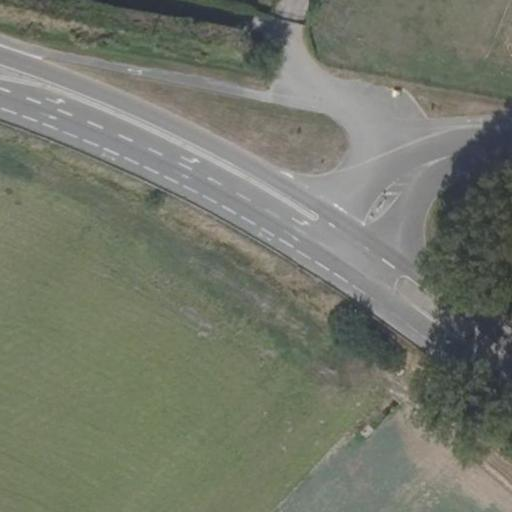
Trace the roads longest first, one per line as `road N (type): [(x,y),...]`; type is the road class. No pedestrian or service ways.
road 1 (tertiary): [(331,213),(190,130),(0,54)]
road 2 (tertiary): [(0,103),(209,191),(304,244)]
road 3 (residential): [(499,138),(426,151),(381,172),(331,213)]
road 4 (tertiary): [(372,290),(511,390)]
road 5 (residential): [(392,253),(424,189),(499,138)]
road 6 (tertiary): [(511,344),(392,253)]
